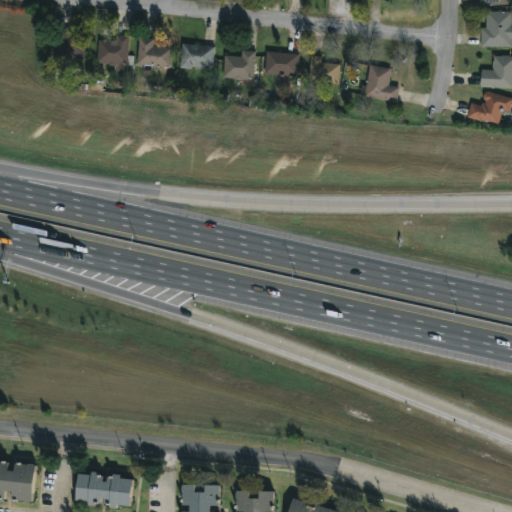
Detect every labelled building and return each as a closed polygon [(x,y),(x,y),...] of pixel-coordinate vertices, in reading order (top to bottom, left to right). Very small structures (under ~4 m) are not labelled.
[(511,23),(511,40),(511,47),(480,46),(480,26),(485,27),(485,11),(510,11),(510,23),(511,23)] [(86,37),(83,58),(53,54),(55,39),(51,39),(52,26),(70,28),(69,34),(86,37)] [(128,39),(126,65),(115,64),(114,67),(107,66),(107,63),(95,62),(97,39),(114,40),(114,34),(128,35),(128,39)] [(169,48),(167,67),(135,64),(138,36),(153,38),(152,46),(169,48)] [(214,46),(212,69),(190,66),(189,69),(178,68),(180,42),(214,46)] [(255,51),(251,87),(239,86),(240,80),(221,78),(223,54),(240,56),(241,50),(255,51)] [(299,54),(297,76),(262,73),(265,50),(299,54)] [(339,63),(337,83),(308,81),(310,55),(321,56),(320,61),(339,63)] [(510,55),(510,56),(511,56),(511,87),(480,87),(481,69),(492,69),(492,60),(493,60),(493,55),(510,55)] [(388,85),(398,87),(395,102),(363,96),(363,94),(359,93),(360,84),(365,85),(368,64),(391,68),(388,85)] [(511,97),(511,102),(510,112),(502,110),(498,124),(466,117),(470,102),(480,104),(480,102),(484,103),(485,100),(482,97),(483,93),(485,91),(511,97)] [(0,460),(8,462),(8,470),(13,471),(14,463),(34,464),(34,465),(36,466),(32,502),(11,500),(12,492),(5,491),(4,500),(0,499),(0,460)] [(99,472),(99,476),(104,476),(103,481),(107,482),(107,476),(113,477),(113,474),(120,474),(120,478),(133,479),(131,507),(117,506),(117,508),(110,508),(110,503),(105,503),(105,498),(101,498),(101,503),(95,503),(95,506),(88,505),(88,501),(76,500),(78,474),(91,475),(91,471),(99,472)] [(223,486),(222,507),(211,506),(211,511),(190,511),(190,506),(183,506),(183,485),(223,486)] [(276,491),(276,511),(236,511),(237,491),(276,491)] [(341,511),(289,511),(294,498),(341,511)]
